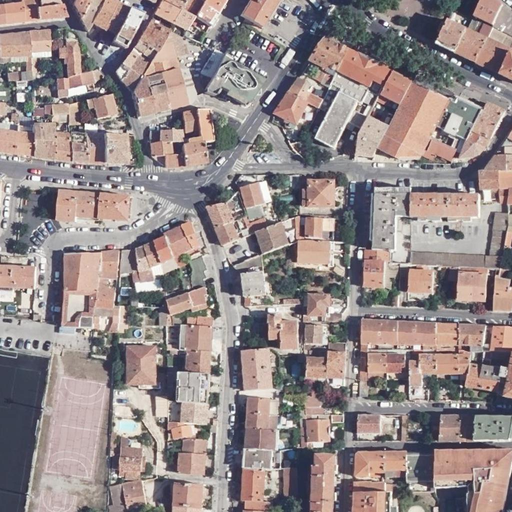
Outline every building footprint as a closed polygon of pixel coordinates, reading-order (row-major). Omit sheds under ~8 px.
[(23,22),(21,0),(14,0),(16,5),(4,7),(7,24),(23,22)] [(33,0),(21,0),(23,22),(37,21),(35,8),(33,0)] [(33,0),(35,8),(59,4),(60,4),(57,0),(33,0)] [(73,0),(71,5),(79,20),(88,0),(73,0)] [(88,0),(79,20),(86,32),(91,25),(102,0),(88,0)] [(103,31),(116,3),(107,0),(102,0),(91,25),(103,31)] [(160,0),(158,5),(154,14),(171,24),(180,10),(160,0)] [(185,0),(160,0),(180,10),(185,0)] [(185,0),(180,10),(195,18),(201,6),(205,0),(185,0)] [(217,16),(226,0),(205,0),(201,6),(206,9),(217,16)] [(245,20),(262,30),(279,0),(250,0),(240,17),(245,20)] [(494,0),(483,0),(476,16),(495,25),(504,7),(494,0)] [(116,3),(103,31),(101,35),(104,36),(107,31),(114,35),(127,9),(116,3)] [(59,5),(59,4),(35,8),(37,21),(66,18),(59,5)] [(210,27),(217,16),(206,9),(201,6),(195,18),(210,27)] [(114,35),(110,43),(123,50),(140,15),(127,9),(114,35)] [(171,24),(186,32),(195,18),(180,10),(171,24)] [(168,30),(171,24),(154,14),(150,22),(168,30)] [(468,31),(488,40),(494,29),(475,18),(468,31)] [(163,38),(168,30),(150,22),(138,42),(155,52),(163,38)] [(437,45),(457,54),(468,31),(449,22),(448,24),(443,33),(437,45)] [(438,30),(443,33),(448,24),(443,22),(438,30)] [(500,75),(511,53),(511,51),(511,37),(494,29),(488,40),(481,53),(476,64),(500,75)] [(47,30),(27,32),(28,53),(49,51),(47,30)] [(170,42),(174,60),(184,58),(183,56),(181,47),(178,35),(168,30),(163,38),(170,42)] [(457,54),(476,64),(481,53),(488,40),(468,31),(457,54)] [(25,73),(30,73),(29,59),(28,53),(27,32),(0,35),(0,64),(18,64),(19,62),(24,62),(25,73)] [(163,38),(155,52),(150,60),(147,64),(145,67),(174,60),(170,42),(163,38)] [(337,75),(349,50),(327,38),(312,61),(314,63),(316,64),(321,66),(337,75)] [(145,67),(147,64),(140,58),(142,54),(150,60),(155,52),(138,42),(121,64),(138,79),(140,76),(141,74),(145,67)] [(65,78),(77,76),(76,53),(73,43),(64,43),(64,46),(61,47),(61,50),(56,50),(56,58),(61,58),(61,64),(64,64),(65,78)] [(277,43),(270,53),(278,58),(285,49),(277,43)] [(210,78),(223,56),(211,50),(205,63),(203,66),(200,73),(210,78)] [(392,72),(349,50),(337,75),(336,78),(333,83),(325,100),(321,108),(327,111),(329,108),(332,110),(317,139),(336,149),(350,122),(363,129),(378,99),(392,72)] [(511,80),(511,53),(500,75),(511,80)] [(209,97),(213,99),(217,91),(216,90),(217,88),(247,105),(265,80),(224,55),(223,56),(210,78),(203,90),(204,95),(206,94),(209,97)] [(141,74),(140,76),(143,79),(145,78),(160,74),(163,74),(177,70),(174,60),(145,67),(141,74)] [(131,92),(138,79),(121,64),(114,73),(119,81),(131,92)] [(319,69),(336,78),(337,75),(321,66),(319,69)] [(333,83),(336,78),(319,69),(315,77),(323,82),(325,78),(333,83)] [(58,79),(55,79),(55,91),(67,90),(92,84),(91,79),(100,76),(96,70),(77,76),(65,78),(58,79)] [(160,74),(168,111),(189,106),(193,100),(185,71),(178,73),(177,70),(163,74),(160,74)] [(412,82),(392,72),(378,99),(399,109),(412,82)] [(15,82),(15,73),(5,75),(5,83),(14,82),(15,82)] [(30,73),(25,73),(22,73),(18,74),(18,82),(30,81),(30,75),(30,73)] [(153,114),(168,111),(160,74),(145,78),(153,114)] [(138,118),(153,114),(145,78),(143,79),(140,76),(138,79),(131,92),(131,93),(137,118),(138,118)] [(306,81),(300,79),(296,85),(308,91),(311,84),(306,81)] [(424,149),(435,128),(449,101),(412,82),(399,109),(379,149),(379,150),(399,161),(418,160),(421,155),(424,149)] [(296,85),(290,94),(307,102),(309,104),(320,109),(321,108),(325,100),(311,93),(308,91),(296,85)] [(486,104),(463,93),(461,97),(460,97),(456,104),(449,101),(435,128),(462,140),(468,129),(475,132),(486,104)] [(307,102),(290,94),(275,115),(298,126),(309,104),(307,102)] [(91,100),(84,101),(86,111),(93,110),(96,120),(114,115),(109,95),(91,101),(91,100)] [(68,121),(68,126),(75,126),(74,118),(79,118),(76,103),(68,106),(68,107),(68,116),(68,121)] [(475,132),(490,140),(505,112),(486,104),(475,132)] [(52,117),(68,116),(68,107),(51,107),(51,117),(52,117)] [(198,135),(198,138),(199,143),(202,143),(203,144),(213,143),(208,110),(195,111),(197,130),(198,135)] [(181,115),(184,132),(197,130),(195,111),(181,115)] [(317,115),(308,134),(314,137),(324,119),(317,115)] [(0,131),(15,134),(16,127),(0,124),(0,131)] [(91,135),(90,125),(83,125),(85,134),(91,135)] [(52,135),(52,126),(32,127),(32,129),(32,136),(32,157),(54,160),(52,135)] [(32,129),(20,127),(16,127),(15,134),(32,136),(32,129)] [(465,151),(470,142),(475,132),(468,129),(462,140),(456,153),(463,156),(465,151)] [(0,131),(0,153),(13,155),(15,134),(0,131)] [(180,142),(180,137),(179,131),(160,132),(159,132),(159,135),(160,143),(168,143),(180,142)] [(484,148),(490,140),(475,132),(470,142),(484,148)] [(511,132),(485,170),(511,170),(511,132)] [(13,155),(32,157),(32,136),(15,134),(13,155)] [(71,162),(86,163),(85,134),(69,135),(69,145),(71,145),(71,162)] [(103,145),(103,135),(91,135),(85,134),(86,163),(103,164),(103,145)] [(69,135),(52,135),(54,160),(71,162),(71,145),(69,145),(69,135)] [(124,146),(124,135),(103,135),(103,145),(124,146)] [(149,144),(160,143),(159,135),(149,138),(149,144)] [(199,143),(198,138),(185,140),(186,146),(180,146),(181,156),(183,168),(205,164),(203,144),(202,143),(199,143)] [(479,155),(484,148),(470,142),(465,151),(463,156),(456,153),(453,159),(474,158),(479,155)] [(151,158),(164,157),(181,156),(180,146),(168,146),(168,143),(160,143),(149,144),(151,158)] [(294,152),(306,162),(313,154),(306,148),(303,143),(289,145),(294,152)] [(427,150),(424,149),(421,155),(431,160),(434,155),(450,163),(454,156),(430,143),(427,150)] [(103,164),(124,165),(124,146),(103,145),(103,164)] [(356,149),(355,162),(365,162),(367,150),(356,149)] [(164,157),(165,169),(183,168),(181,156),(164,157)] [(481,170),(481,189),(492,189),(492,199),(496,199),(497,202),(509,202),(511,188),(511,170),(485,170),(481,170)] [(300,174),(290,174),(290,188),(300,188),(300,186),(300,174)] [(335,182),(310,181),(310,191),(305,191),(305,206),(335,206),(335,182)] [(265,218),(252,223),(250,219),(266,214),(265,206),(264,203),(265,202),(260,182),(242,186),(248,208),(249,213),(248,214),(244,215),(247,225),(251,234),(257,232),(268,227),(265,218)] [(412,194),(412,187),(376,187),(373,250),(377,250),(391,251),(395,251),(397,212),(411,212),(412,194)] [(231,210),(244,205),(239,190),(228,202),(207,205),(216,226),(244,215),(248,214),(247,211),(233,215),(231,210)] [(56,221),(66,222),(67,217),(76,218),(79,193),(59,192),(56,221)] [(76,218),(99,220),(101,195),(79,193),(76,218)] [(481,195),(412,194),(411,212),(411,217),(481,218),(481,202),(481,195)] [(132,198),(101,195),(99,220),(130,223),(132,198)] [(509,213),(509,212),(497,212),(491,255),(411,251),(410,263),(418,264),(430,265),(442,266),(451,266),(460,266),(489,268),(497,269),(501,269),(502,265),(506,245),(509,231),(508,231),(509,225),(509,213)] [(224,245),(224,246),(239,240),(237,234),(242,232),(244,237),(251,235),(251,234),(247,225),(244,215),(216,226),(224,245)] [(324,231),(330,231),(336,231),(336,218),(307,218),(307,237),(323,238),(323,234),(323,231),(324,231)] [(199,244),(189,221),(162,233),(164,236),(166,240),(174,256),(181,252),(199,244)] [(268,227),(257,232),(264,253),(290,244),(282,222),(268,227)] [(164,236),(154,241),(161,262),(174,256),(166,240),(164,236)] [(329,262),(330,241),(304,240),(301,240),(300,261),(329,262)] [(151,266),(161,262),(154,241),(145,246),(151,266)] [(153,279),(154,279),(152,268),(151,266),(145,246),(144,244),(136,250),(139,271),(132,272),(134,282),(135,282),(153,279)] [(391,262),(391,251),(377,250),(373,250),(366,249),(365,287),(385,288),(385,287),(386,262),(391,262)] [(120,274),(132,272),(139,271),(136,250),(122,251),(120,274)] [(107,276),(117,277),(119,251),(102,252),(99,283),(103,285),(104,280),(106,280),(107,276)] [(102,252),(65,254),(66,281),(63,310),(63,315),(63,316),(63,318),(63,319),(68,319),(69,315),(96,314),(96,313),(96,312),(99,283),(102,252)] [(264,272),(262,255),(236,264),(244,274),(264,272)] [(190,282),(191,290),(204,286),(203,277),(205,276),(204,270),(206,269),(202,256),(190,259),(193,267),(190,282)] [(392,262),(391,262),(386,262),(385,287),(391,287),(392,277),(398,277),(398,266),(392,265),(392,262)] [(408,275),(409,263),(402,263),(401,275),(408,275)] [(236,264),(233,265),(243,275),(244,274),(236,264)] [(430,265),(418,264),(417,271),(411,270),(410,292),(433,293),(435,271),(429,271),(430,265)] [(510,279),(511,270),(511,266),(502,265),(501,269),(500,277),(510,279)] [(26,268),(0,266),(0,268),(0,287),(25,290),(26,268)] [(460,266),(451,266),(450,281),(459,282),(460,266)] [(489,268),(460,266),(459,282),(458,300),(486,301),(489,268)] [(36,269),(26,268),(25,290),(35,290),(36,269)] [(244,274),(243,275),(245,297),(250,297),(267,295),(264,272),(244,274)] [(500,277),(496,276),(494,305),(494,310),(511,310),(511,286),(510,286),(511,279),(510,279),(500,277)] [(166,293),(164,277),(159,278),(161,302),(167,301),(167,299),(166,293)] [(155,290),(153,279),(135,282),(137,293),(155,290)] [(106,308),(114,309),(116,292),(103,285),(99,283),(96,312),(96,313),(96,314),(95,323),(100,324),(101,316),(105,316),(106,308)] [(205,291),(204,286),(191,290),(184,292),(167,299),(167,301),(168,308),(167,324),(170,324),(170,313),(175,313),(176,312),(190,310),(190,314),(205,311),(204,301),(207,301),(205,291)] [(183,288),(166,293),(167,299),(184,292),(183,288)] [(325,316),(326,316),(327,306),(328,306),(331,305),(331,295),(311,294),(311,315),(325,316)] [(105,316),(114,317),(114,309),(106,308),(105,316)] [(344,312),(331,312),(331,320),(331,321),(340,321),(343,321),(344,312)] [(178,324),(175,313),(170,313),(170,324),(178,324)] [(95,323),(96,314),(69,315),(68,319),(63,319),(63,320),(63,327),(95,329),(95,323)] [(285,314),(270,315),(270,339),(283,338),(283,348),(300,348),(299,321),(285,322),(285,314)] [(214,326),(214,318),(187,316),(187,324),(197,325),(214,326)] [(437,323),(363,320),(362,333),(362,339),(362,344),(434,345),(434,343),(437,323)] [(187,324),(181,323),(180,349),(188,350),(212,352),(214,326),(197,325),(187,324)] [(460,324),(437,323),(434,343),(458,344),(460,324)] [(323,343),(324,332),(324,325),(308,324),(308,342),(323,343)] [(487,325),(460,324),(458,344),(475,345),(474,350),(474,351),(484,351),(485,339),(487,325)] [(511,326),(489,326),(488,339),(485,339),(484,351),(486,352),(511,352),(511,326)] [(330,342),(330,347),(329,351),(336,351),(346,352),(347,342),(330,342)] [(157,345),(130,344),(127,382),(156,384),(157,345)] [(244,351),(246,390),(252,390),(274,388),(270,348),(244,351)] [(361,355),(359,396),(368,396),(369,380),(371,380),(389,380),(389,371),(390,354),(391,349),(386,349),(366,348),(362,348),(361,355)] [(423,373),(439,373),(440,355),(422,354),(423,349),(413,349),(412,354),(411,371),(411,380),(411,385),(422,384),(423,373)] [(212,352),(188,350),(186,372),(211,374),(212,352)] [(319,358),(320,350),(319,350),(305,350),(305,383),(313,384),(313,395),(306,395),(306,398),(306,409),(307,413),(311,413),(315,413),(318,414),(321,413),(322,414),(322,406),(322,389),(317,389),(317,377),(329,377),(332,377),(332,384),(333,386),(339,386),(340,385),(344,385),(346,352),(336,351),(329,351),(329,359),(324,359),(319,358)] [(511,352),(486,352),(485,359),(492,360),(491,366),(504,368),(503,373),(479,368),(480,366),(471,364),(469,374),(467,385),(499,391),(499,387),(508,389),(507,393),(507,395),(511,396),(511,352)] [(389,371),(411,371),(412,354),(390,354),(389,371)] [(461,374),(461,355),(440,355),(439,373),(461,374)] [(469,374),(471,364),(473,355),(461,355),(461,374),(469,374)] [(209,404),(211,374),(186,372),(168,371),(167,387),(172,387),(172,382),(178,382),(177,402),(182,402),(206,404),(209,404)] [(389,371),(389,380),(404,380),(411,380),(411,371),(389,371)] [(306,393),(305,386),(285,387),(286,394),(306,393)] [(428,398),(428,387),(418,387),(418,398),(428,398)] [(168,401),(168,396),(152,396),(152,405),(168,404),(168,401)] [(249,398),(248,413),(269,414),(270,414),(270,399),(249,398)] [(270,414),(277,415),(278,400),(270,399),(270,414)] [(206,404),(182,402),(181,422),(194,423),(208,425),(208,419),(204,419),(206,404)] [(168,417),(168,404),(152,405),(149,404),(148,417),(168,417)] [(269,414),(248,413),(247,428),(269,430),(270,414),(269,414)] [(312,418),(311,413),(307,413),(307,415),(307,426),(308,440),(323,440),(330,440),(330,418),(312,418)] [(270,414),(269,430),(276,430),(277,415),(270,414)] [(367,415),(359,415),(358,433),(381,433),(381,421),(403,421),(403,415),(367,415)] [(462,416),(426,415),(426,420),(433,420),(441,421),(440,441),(460,440),(462,416)] [(477,416),(462,416),(460,440),(475,441),(477,416)] [(511,428),(511,416),(477,416),(475,441),(510,440),(511,428)] [(120,434),(140,434),(141,419),(120,419),(120,434)] [(191,433),(190,424),(173,427),(174,437),(188,435),(191,434),(191,433)] [(247,428),(246,448),(273,449),(276,449),(276,430),(269,430),(247,428)] [(184,440),(183,445),(206,447),(207,440),(196,439),(189,439),(184,440)] [(128,469),(142,469),(147,470),(148,455),(144,454),(144,446),(130,445),(122,444),(121,456),(115,455),(114,467),(121,468),(121,474),(127,475),(128,469)] [(206,454),(206,447),(183,445),(183,453),(206,454)] [(299,468),(299,447),(294,448),(276,449),(273,449),(246,448),(245,468),(266,469),(285,468),(299,468)] [(377,473),(386,472),(385,451),(359,451),(357,455),(357,456),(356,476),(377,475),(377,473)] [(408,451),(385,451),(386,472),(386,477),(408,476),(408,458),(408,453),(408,451)] [(180,453),(179,472),(204,474),(206,454),(183,453),(180,453)] [(437,453),(408,453),(408,458),(408,476),(409,479),(437,480),(437,460),(437,453)] [(333,511),(335,465),(336,464),(336,457),(336,456),(318,455),(317,466),(314,466),(313,501),(316,502),(315,511),(333,511)] [(265,481),(266,469),(245,468),(243,500),(246,500),(264,501),(265,489),(266,489),(267,482),(265,481)] [(285,501),(300,500),(300,468),(299,468),(285,468),(285,501)] [(142,469),(128,469),(127,475),(127,477),(141,478),(142,469)] [(142,480),(123,483),(127,509),(146,505),(142,480)] [(386,482),(356,483),(355,492),(362,492),(386,491),(386,484),(386,482)] [(123,483),(109,485),(113,504),(108,505),(108,511),(109,510),(123,508),(123,509),(127,509),(123,483)] [(202,509),(204,485),(176,483),(175,507),(202,509)] [(274,501),(264,501),(246,500),(245,511),(265,511),(265,509),(273,510),(274,501)]
